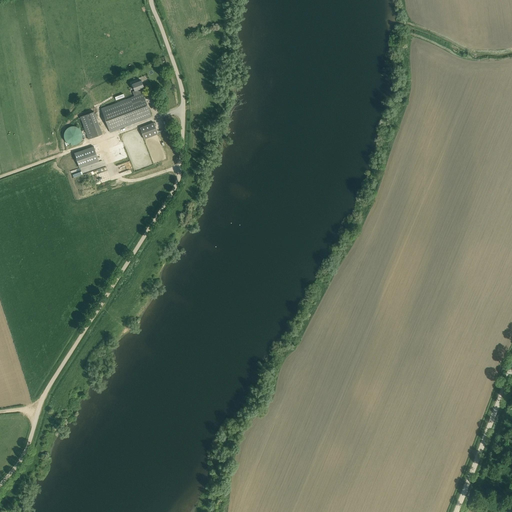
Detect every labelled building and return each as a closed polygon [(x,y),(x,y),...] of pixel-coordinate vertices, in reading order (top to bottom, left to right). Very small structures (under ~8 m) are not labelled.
[(144,87),(141,80),(133,83),(135,90),(133,91),(135,96),(101,109),(110,132),(152,116),(143,93),(141,88),(144,87)] [(78,125),(80,129),(84,127),(88,139),(103,134),(94,111),(80,117),(83,123),(78,125)] [(154,122),(149,124),(140,128),(144,139),(158,133),(154,122)] [(64,133),(64,135),(64,138),(65,141),(67,143),(69,144),(72,145),(75,145),(77,144),(80,143),(81,141),(82,138),(83,135),(82,133),(82,131),(80,129),(78,127),(75,126),(73,126),(70,127),(67,128),(66,130),(64,133)] [(99,161),(94,146),(74,153),(79,168),(99,161)]
